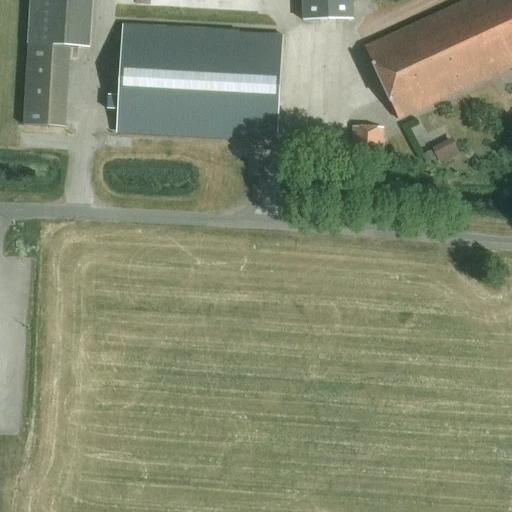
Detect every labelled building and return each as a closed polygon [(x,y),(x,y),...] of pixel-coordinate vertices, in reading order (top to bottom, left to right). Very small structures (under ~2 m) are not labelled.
[(302,0),(303,23),(354,22),(353,0),(302,0)] [(511,0),(469,0),(365,48),(399,121),(511,68),(511,0)] [(243,34),(243,32),(123,26),(117,133),(124,133),(123,136),(220,141),(220,138),(279,141),(284,36),(243,34)] [(66,129),(71,48),(29,46),(24,127),(66,129)] [(354,127),(352,162),(382,164),(384,129),(354,127)] [(457,137),(438,147),(447,163),(466,153),(457,137)] [(437,149),(428,154),(436,168),(445,162),(437,149)]
